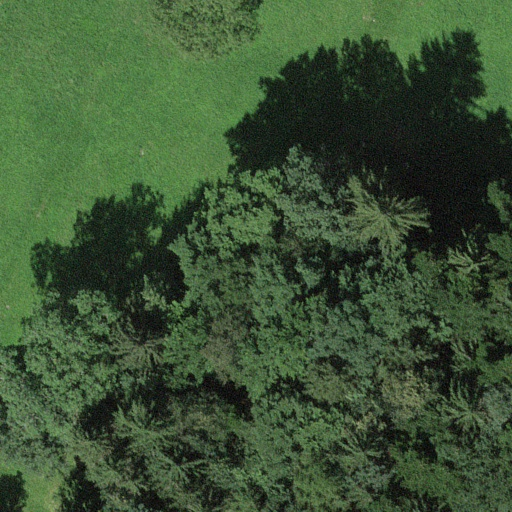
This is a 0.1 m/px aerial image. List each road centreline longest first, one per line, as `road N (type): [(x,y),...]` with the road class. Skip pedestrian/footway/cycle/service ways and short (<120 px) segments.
road 1 (track): [(64,511),(71,421),(114,353),(157,308),(220,218),(322,129),(361,70),(391,0)]
road 2 (trunk): [(150,511),(110,0)]
